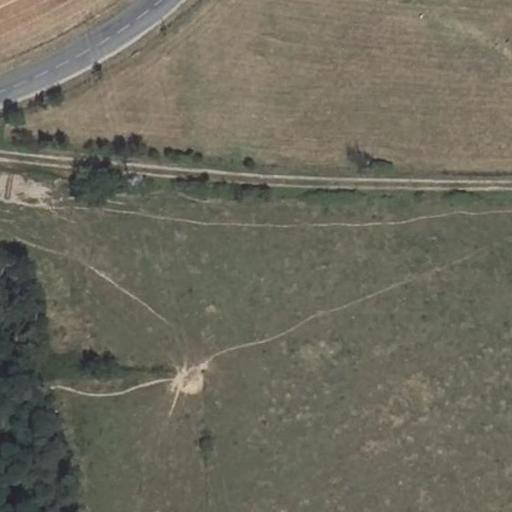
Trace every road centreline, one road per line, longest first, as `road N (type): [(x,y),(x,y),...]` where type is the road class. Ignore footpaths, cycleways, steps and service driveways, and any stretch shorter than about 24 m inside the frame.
road 1 (track): [(0,155),(266,181),(511,184)]
road 2 (tertiary): [(159,0),(124,34),(37,82),(0,92)]
